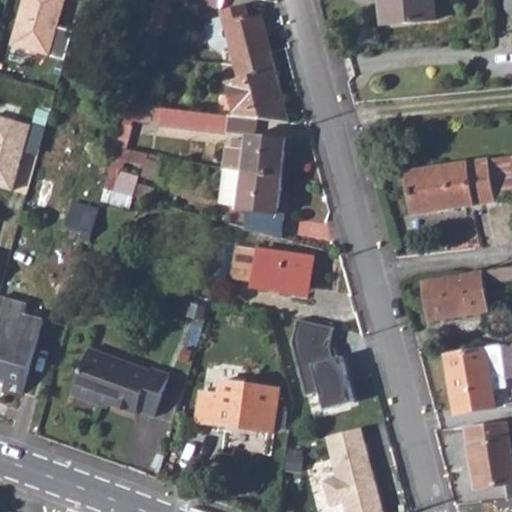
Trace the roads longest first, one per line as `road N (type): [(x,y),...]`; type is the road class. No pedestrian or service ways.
road 1 (residential): [(435,511),(297,0)]
road 2 (unknown): [(371,276),(511,259)]
